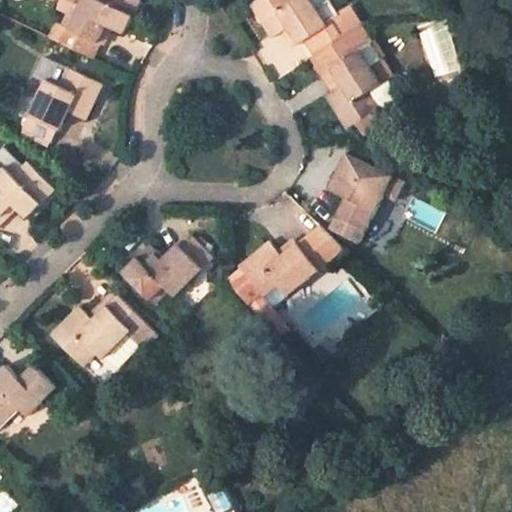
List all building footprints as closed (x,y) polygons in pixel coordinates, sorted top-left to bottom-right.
[(141,0),(83,0),(76,15),(68,12),(62,25),(55,39),(92,56),(99,59),(114,28),(125,34),(141,0)] [(261,0),(253,5),(275,38),(290,29),(302,46),(311,41),(318,54),(352,33),(331,1),(319,8),(313,0),(261,0)] [(318,54),(310,58),(321,76),(334,69),(343,85),(330,95),(351,129),(389,105),(379,87),(391,79),(369,46),(363,26),(352,33),(318,54)] [(85,122),(103,86),(69,71),(62,67),(54,84),(47,80),(23,129),(52,143),(57,131),(62,133),(70,114),(85,122)] [(406,184),(350,154),(331,191),(348,200),(333,231),(360,245),(384,199),(396,205),(406,184)] [(23,215),(53,188),(26,160),(11,173),(3,165),(0,168),(0,215),(12,205),(23,215)] [(344,248),(321,225),(282,256),(271,243),(240,267),(243,270),(231,280),(278,337),(290,328),(273,306),(344,248)] [(167,254),(154,241),(126,269),(158,300),(170,288),(176,294),(214,256),(193,233),(184,242),(182,240),(167,254)] [(95,319),(82,306),(55,334),(86,364),(99,352),(105,358),(133,331),(147,345),(159,333),(120,294),(95,319)] [(57,384),(37,364),(23,377),(9,363),(0,371),(0,425),(36,390),(42,397),(57,384)]
